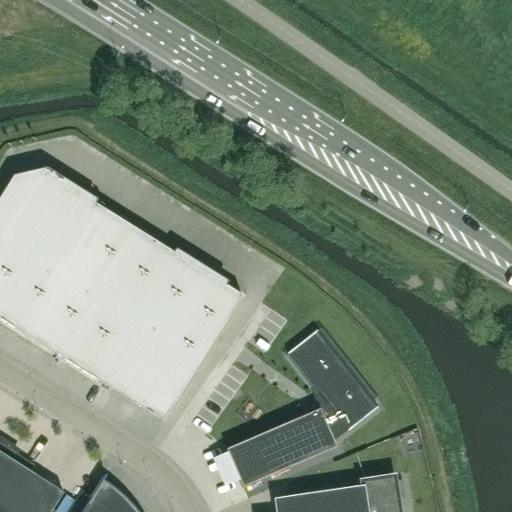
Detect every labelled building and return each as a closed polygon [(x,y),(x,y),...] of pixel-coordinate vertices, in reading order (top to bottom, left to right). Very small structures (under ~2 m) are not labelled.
[(0,321),(161,422),(240,297),(59,184),(40,188),(38,180),(22,183),(24,191),(6,196),(0,204),(0,321)] [(318,410),(225,451),(241,489),(335,448),(332,442),(346,431),(346,432),(376,409),(315,332),(286,355),(326,406),(319,412),(318,410)] [(0,445),(0,511),(50,511),(62,494),(28,472),(32,466),(0,445)] [(361,484),(361,486),(361,487),(272,500),(273,511),(396,511),(391,479),(361,484)] [(135,511),(128,503),(115,491),(101,481),(80,511),(135,511)]
